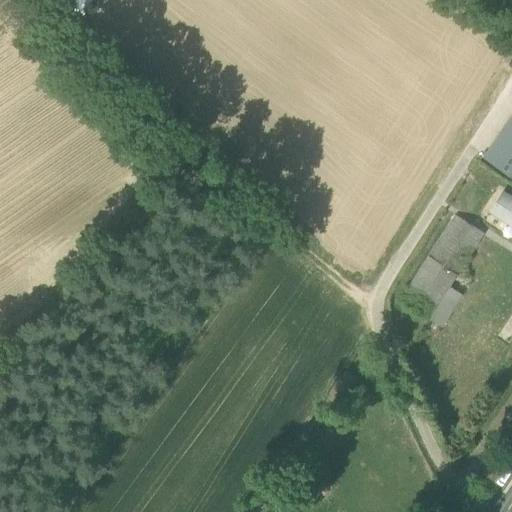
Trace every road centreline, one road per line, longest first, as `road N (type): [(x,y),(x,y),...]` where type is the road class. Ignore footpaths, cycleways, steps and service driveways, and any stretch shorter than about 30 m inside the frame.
road 1 (unclassified): [(480,511),(438,466),(373,308),(511,86)]
road 2 (track): [(373,308),(80,55),(28,0)]
